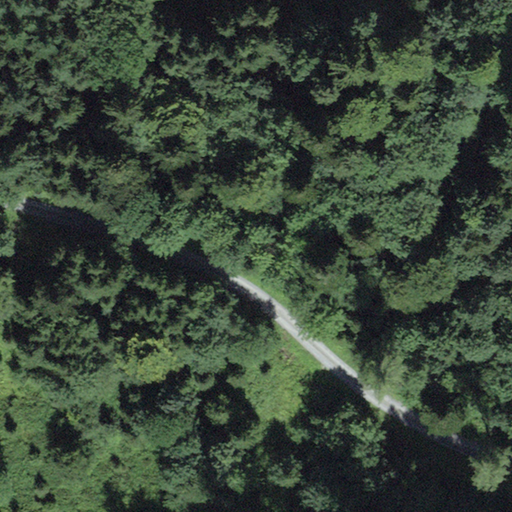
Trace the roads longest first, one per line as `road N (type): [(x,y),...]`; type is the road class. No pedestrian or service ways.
road 1 (track): [(511,458),(395,421),(249,290),(0,191)]
road 2 (track): [(511,386),(477,341),(340,250),(134,35),(122,0)]
